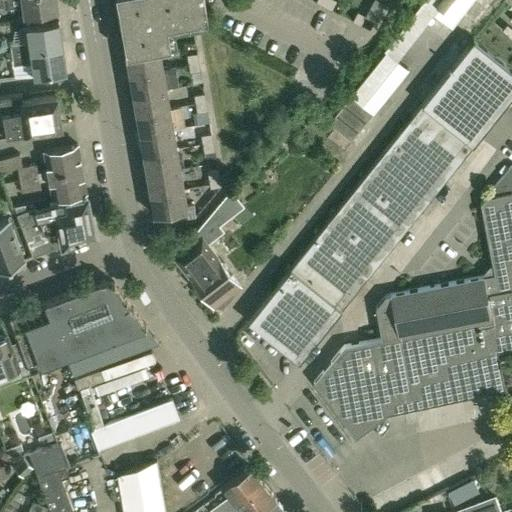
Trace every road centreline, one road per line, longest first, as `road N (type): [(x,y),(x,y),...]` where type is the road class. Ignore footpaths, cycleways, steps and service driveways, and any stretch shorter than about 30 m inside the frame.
road 1 (unclassified): [(322,511),(166,305),(131,240)]
road 2 (unclassified): [(131,240),(87,0)]
road 3 (residential): [(0,292),(131,240)]
